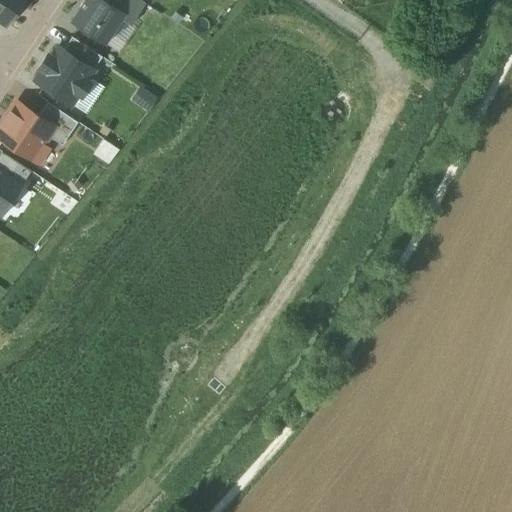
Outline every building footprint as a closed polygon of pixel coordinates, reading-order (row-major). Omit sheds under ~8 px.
[(26,0),(0,0),(0,23),(7,28),(26,0)] [(126,16),(104,0),(84,0),(69,22),(103,47),(126,16)] [(41,88),(74,111),(98,75),(65,53),(41,88)] [(40,114),(17,99),(0,124),(0,142),(31,163),(49,136),(62,145),(77,122),(47,103),(40,114)] [(108,161),(115,146),(99,138),(91,153),(108,161)] [(0,212),(29,171),(0,151),(0,212)]
